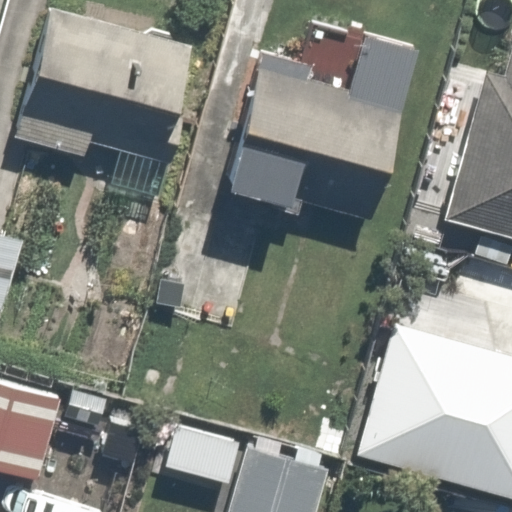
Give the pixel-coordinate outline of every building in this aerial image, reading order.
[(188,33),(43,0),(24,0),(0,109),(0,129),(65,144),(67,135),(160,156),(188,33)] [(331,70),(239,42),(196,178),(287,206),(290,195),(354,215),(407,44),(345,25),(331,70)] [(483,62),(463,57),(415,235),(455,245),(460,226),(511,239),(511,45),(489,39),(483,62)] [(261,224),(160,197),(130,309),(230,337),(261,224)] [(0,276),(11,236),(0,232),(0,276)] [(511,256),(508,256),(480,349),(511,358),(511,256)] [(46,392),(0,379),(0,471),(22,478),(46,392)] [(450,427),(364,402),(349,453),(435,478),(450,427)] [(314,511),(326,475),(229,445),(207,511),(314,511)]
